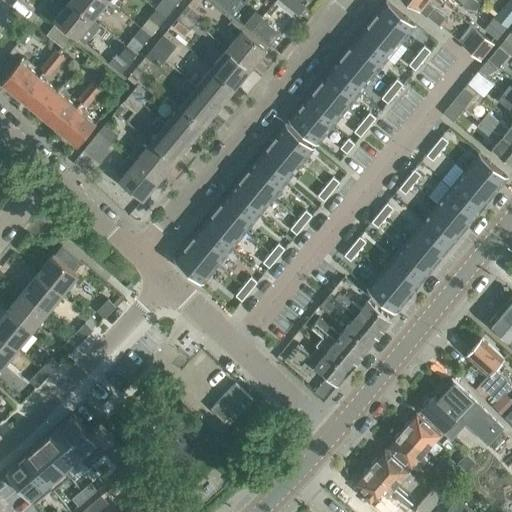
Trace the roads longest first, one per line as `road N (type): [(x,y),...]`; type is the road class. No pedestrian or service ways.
road 1 (residential): [(142,257),(353,0)]
road 2 (tertiary): [(332,436),(511,216)]
road 3 (residential): [(0,444),(167,280)]
road 4 (residential): [(332,436),(167,280)]
road 5 (residential): [(142,257),(48,168)]
